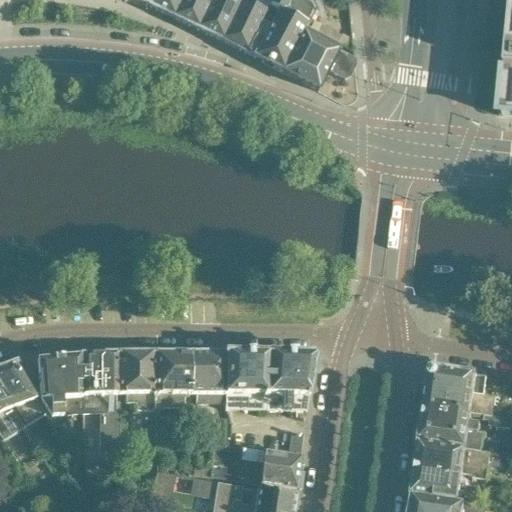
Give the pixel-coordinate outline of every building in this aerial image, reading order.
[(182,0),(149,0),(149,6),(173,19),(182,0)] [(212,0),(182,0),(173,19),(197,31),(212,0)] [(241,0),(212,0),(197,31),(221,43),(241,2),(241,0)] [(271,6),(269,5),(259,0),(241,0),(241,2),(221,43),(246,56),(271,6)] [(307,28),(316,11),(312,3),(306,0),(295,0),(295,1),(293,0),(271,0),(269,5),(271,6),(246,56),(281,74),(306,27),(307,28)] [(503,72),(499,117),(511,118),(511,0),(504,72),(503,72)] [(306,27),(281,74),(318,94),(327,74),(344,83),(349,80),(355,69),(354,62),(337,53),(339,50),(315,37),(313,40),(307,36),(310,30),(307,28),(306,27)] [(118,397),(118,357),(79,358),(81,418),(99,417),(99,465),(119,465),(119,413),(120,413),(120,397),(118,397)] [(154,406),(154,357),(131,357),(118,357),(118,397),(120,397),(125,397),(125,406),(135,406),(135,414),(154,413),(154,406)] [(190,397),(190,357),(154,357),(154,406),(154,413),(155,413),(155,411),(184,411),(184,397),(190,397)] [(226,407),(226,357),(190,357),(190,397),(196,397),(196,407),(225,407),(226,407)] [(268,412),(269,358),(226,357),(226,407),(225,407),(225,412),(268,412)] [(81,418),(79,358),(36,363),(40,403),(51,419),(81,418)] [(306,413),(313,370),(314,360),(313,358),(311,358),(269,358),(268,412),(306,413)] [(44,417),(14,368),(0,372),(0,395),(22,431),(44,417)] [(483,397),(486,378),(436,371),(434,371),(432,372),(431,373),(430,374),(429,375),(429,376),(429,378),(425,407),(472,414),(472,416),(484,417),(485,416),(493,418),(496,399),(483,397)] [(0,395),(0,439),(3,443),(22,431),(0,395)] [(479,435),(480,426),(470,424),(472,416),(472,414),(425,407),(420,444),(481,453),(484,435),(479,435)] [(511,431),(511,427),(511,420),(493,418),(485,416),(484,417),(484,423),(490,424),(489,428),(511,431)] [(301,446),(302,437),(291,435),(289,445),(301,446)] [(487,482),(491,455),(481,454),(481,453),(420,444),(416,470),(463,478),(463,476),(473,478),(473,480),(487,482)] [(295,494),(299,460),(215,448),(211,468),(227,471),(226,482),(295,494)] [(188,464),(178,464),(178,468),(181,472),(184,475),(188,477),(188,464)] [(210,480),(211,473),(211,469),(195,466),(193,477),(210,480)] [(479,490),(461,488),(463,478),(416,470),(412,498),(476,508),(479,490)] [(157,475),(147,505),(168,509),(174,478),(157,475)] [(254,508),(242,506),(240,504),(242,490),(217,486),(199,482),(197,495),(204,496),(203,500),(214,502),(212,511),(291,511),(294,499),(256,493),(254,508)] [(412,498),(409,511),(484,511),(485,509),(476,508),(412,498)]
